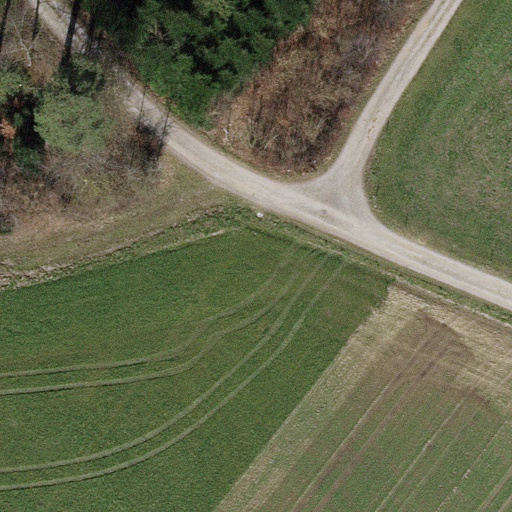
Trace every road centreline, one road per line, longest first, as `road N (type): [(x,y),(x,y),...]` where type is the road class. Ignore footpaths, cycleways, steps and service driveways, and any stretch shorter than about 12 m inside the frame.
road 1 (track): [(292,192),(183,123),(29,0)]
road 2 (track): [(511,294),(292,192)]
road 3 (track): [(429,0),(292,192)]
